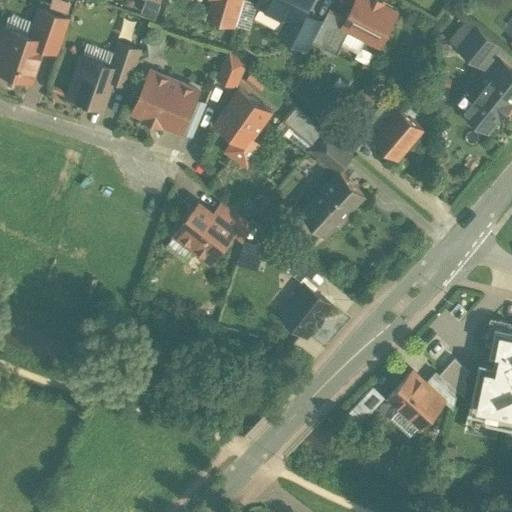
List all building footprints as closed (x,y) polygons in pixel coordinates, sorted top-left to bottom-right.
[(243,0),(215,0),(211,14),(237,22),(243,0)] [(259,0),(259,1),(289,16),(298,21),(304,10),(304,9),(303,4),(304,0),(259,0)] [(356,0),(347,17),(344,24),(351,27),(366,35),(380,42),(397,10),(382,2),(383,0),(356,0)] [(69,17),(39,7),(34,21),(30,34),(40,38),(37,44),(57,51),(69,17)] [(347,17),(329,8),(323,20),(313,40),(337,52),(343,41),(351,27),(344,24),(347,17)] [(304,10),(298,21),(289,16),(281,32),(309,46),(313,40),(323,20),(304,10)] [(34,21),(12,13),(7,16),(2,31),(0,31),(0,67),(30,78),(34,65),(30,64),(37,44),(40,38),(30,34),(34,21)] [(477,24),(460,46),(481,63),(499,41),(477,24)] [(366,35),(351,27),(343,41),(359,49),(366,35)] [(142,49),(118,41),(110,64),(117,67),(113,77),(131,83),(142,49)] [(230,47),(218,76),(236,84),(246,60),(230,47)] [(110,64),(82,54),(68,93),(103,106),(113,77),(117,67),(110,64)] [(511,98),(511,67),(499,58),(488,72),(492,76),(477,94),(500,113),(511,98)] [(199,89),(151,69),(134,109),(163,122),(163,123),(182,131),(199,89)] [(267,80),(255,69),(248,77),(260,88),(267,80)] [(370,80),(354,98),(367,109),(382,91),(370,80)] [(272,109),(240,86),(215,121),(237,136),(248,144),(253,137),(272,109)] [(327,129),(297,104),(285,119),(314,143),(327,129)] [(424,126),(399,105),(374,135),(398,156),(424,126)] [(359,134),(337,116),(327,129),(348,147),(359,134)] [(248,144),(237,136),(228,149),(248,163),(261,143),(253,137),(248,144)] [(300,165),(283,149),(272,160),(289,176),(300,165)] [(301,210),(312,220),(326,233),(338,220),(341,223),(351,212),(349,209),(365,192),(341,169),(301,210)] [(226,223),(200,202),(177,231),(212,259),(234,231),(235,230),(226,223)] [(312,220),(301,210),(298,206),(288,216),(303,230),(312,220)] [(250,222),(236,211),(226,223),(235,230),(234,231),(245,239),(250,222)] [(297,253),(286,267),(296,274),(306,261),(297,253)] [(325,275),(306,261),(296,274),(305,282),(306,281),(315,288),(325,275)] [(315,288),(306,281),(305,282),(281,312),(291,320),(291,326),(298,325),(307,332),(332,301),(315,288)] [(511,327),(495,324),(489,353),(495,355),(493,362),(480,360),(468,411),(487,415),(486,420),(511,425),(511,327)] [(469,370),(454,356),(440,372),(463,394),(467,379),(463,376),(469,370)] [(445,399),(413,369),(390,394),(422,424),(445,399)] [(384,394),(372,383),(352,406),(364,417),(384,394)]
